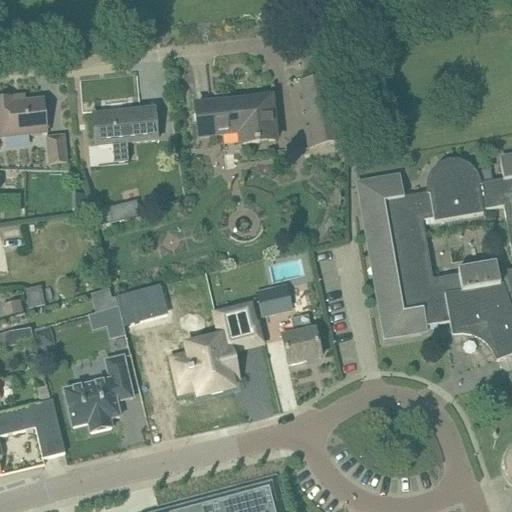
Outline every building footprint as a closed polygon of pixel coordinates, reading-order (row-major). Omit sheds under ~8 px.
[(12,98),(0,99),(0,139),(48,134),(44,100),(13,103),(12,98)] [(275,143),(273,119),(271,100),(195,107),(198,143),(236,139),(237,147),(275,143)] [(154,111),(93,116),(97,167),(127,164),(125,144),(157,142),(154,111)] [(309,127),(303,129),(308,149),(339,141),(334,121),(309,127)] [(50,167),(67,165),(64,137),(47,139),(50,167)] [(505,474),(510,483),(511,484),(511,158),(499,161),(503,182),(478,186),(474,176),(468,169),(459,165),(449,165),(440,168),(433,175),(429,184),(429,195),(404,199),(400,178),(383,181),(367,184),(360,195),(362,207),(370,206),(371,214),(364,216),(367,236),(371,235),(384,308),(388,308),(389,316),(381,317),(384,330),(394,337),(427,332),(426,328),(449,324),(451,335),(462,334),(471,336),(480,339),(488,345),(494,353),(498,362),(511,357),(511,376),(510,377),(511,384),(511,446),(511,447),(505,455),(503,465),(505,474)] [(104,210),(95,212),(98,228),(108,225),(104,210)] [(41,287),(26,290),(30,309),(45,306),(41,287)] [(156,311),(155,306),(164,304),(160,287),(116,299),(124,329),(139,325),(137,316),(156,311)] [(286,288),(266,293),(257,295),(262,317),(291,311),(286,288)] [(187,355),(171,359),(180,395),(196,391),(198,399),(233,390),(231,383),(238,381),(231,354),(264,346),(259,323),(257,323),(252,304),(214,313),(220,338),(185,347),(187,355)] [(321,359),(316,340),(314,332),(311,333),(308,317),(290,321),(294,337),(282,340),(288,367),(321,359)] [(1,348),(34,345),(30,330),(6,334),(1,348)] [(133,399),(128,380),(123,358),(105,362),(109,381),(64,391),(73,429),(88,426),(90,435),(111,430),(109,421),(119,418),(116,403),(133,399)] [(136,367),(139,404),(154,402),(151,366),(136,367)] [(52,402),(0,414),(0,475),(1,475),(0,472),(0,461),(2,461),(1,458),(3,458),(0,445),(0,438),(35,430),(42,461),(65,455),(52,402)] [(277,504),(271,483),(159,511),(273,511),(272,505),(277,504)]
